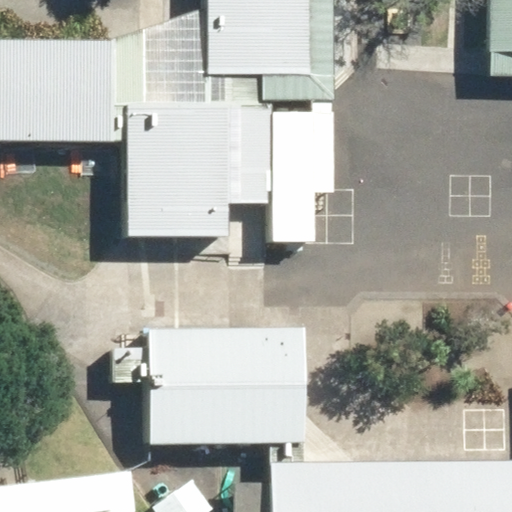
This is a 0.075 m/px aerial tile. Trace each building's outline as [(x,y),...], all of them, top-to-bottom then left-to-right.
[(194,0),(194,71),(202,71),(252,71),(295,71),(295,0),(194,0)] [(511,52),(511,0),(477,0),(477,52),(511,52)] [(0,140),(102,141),(102,41),(0,40),(0,140)] [(216,235),(215,105),(114,105),(114,236),(216,235)] [(292,327),(137,329),(139,444),(294,442),(292,327)] [(511,511),(511,460),(260,462),(259,511),(511,511)] [(183,477),(145,510),(147,511),(205,511),(210,508),(183,477)]
